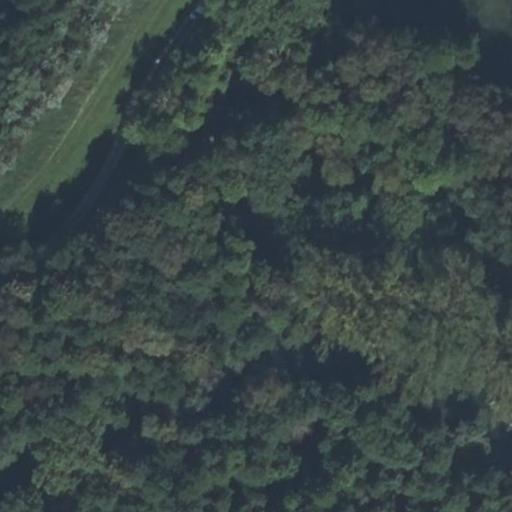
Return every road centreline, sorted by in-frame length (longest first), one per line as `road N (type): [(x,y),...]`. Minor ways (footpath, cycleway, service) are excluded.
road 1 (track): [(115,165),(261,178),(511,239)]
road 2 (track): [(0,198),(85,111),(162,0)]
road 3 (track): [(108,0),(0,154)]
road 4 (track): [(115,165),(193,0)]
road 5 (track): [(0,262),(115,165)]
